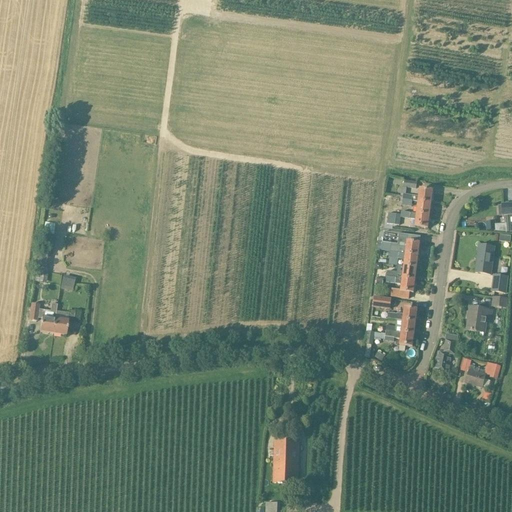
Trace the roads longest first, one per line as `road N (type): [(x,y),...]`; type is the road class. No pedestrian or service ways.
road 1 (unclassified): [(0,393),(141,364),(271,349),(318,355),(411,390)]
road 2 (unclassified): [(411,390),(454,217),(466,204),(511,195)]
